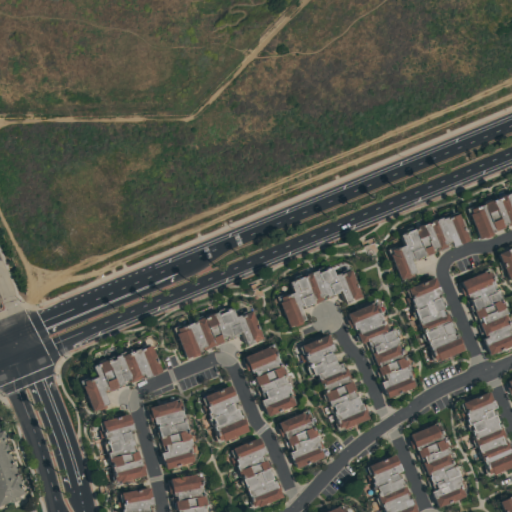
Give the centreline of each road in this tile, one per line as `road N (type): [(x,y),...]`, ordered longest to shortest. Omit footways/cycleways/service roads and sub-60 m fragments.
road 1 (secondary): [(4,369),(511,154)]
road 2 (secondary): [(511,126),(176,266)]
road 3 (residential): [(511,362),(434,393),(348,451),(284,511)]
road 4 (residential): [(160,511),(141,396),(153,382),(225,356)]
road 5 (residential): [(489,371),(440,264),(511,238)]
road 6 (secondary): [(176,266),(0,341)]
road 7 (residential): [(225,356),(239,366),(294,507)]
road 8 (tertiary): [(80,487),(20,332)]
road 9 (tertiary): [(0,359),(58,511)]
road 10 (residential): [(389,423),(332,317)]
